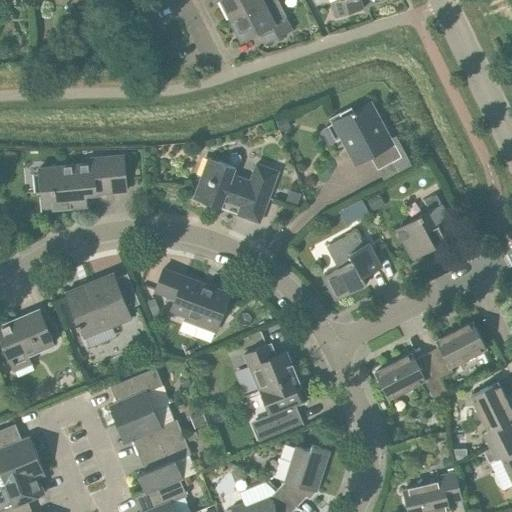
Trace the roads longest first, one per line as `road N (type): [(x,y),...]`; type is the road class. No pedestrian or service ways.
road 1 (residential): [(331,348),(260,264),(175,229),(79,239),(0,280)]
road 2 (residential): [(105,511),(102,505),(122,497),(84,404),(48,418),(75,491),(58,498),(64,511)]
road 3 (residential): [(355,511),(370,468),(368,432),(331,348)]
road 4 (residential): [(511,149),(440,0)]
road 5 (unknown): [(269,273),(302,206),(379,161)]
road 6 (residential): [(331,348),(473,276)]
